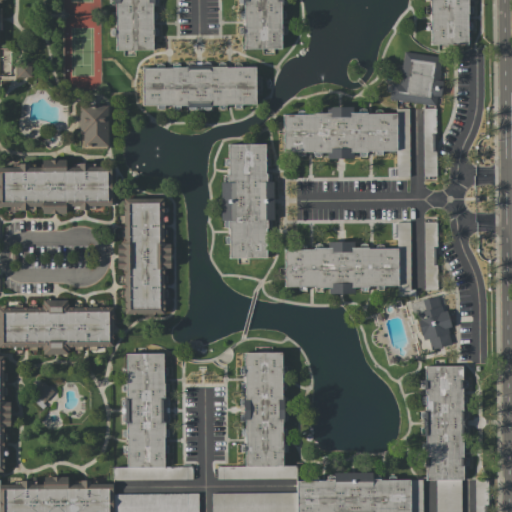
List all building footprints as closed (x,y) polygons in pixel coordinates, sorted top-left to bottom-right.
[(113,0),(151,0),(152,51),(113,54),(113,0)] [(239,0),(280,0),(281,50),(241,50),(239,0)] [(429,0),(470,0),(470,45),(430,45),(429,0)] [(404,54),(442,58),(435,105),(396,101),(404,54)] [(141,68),(254,67),(255,106),(141,107),(141,68)] [(107,147),(107,106),(80,106),(79,146),(107,147)] [(436,180),(435,108),(422,109),(423,180),(436,180)] [(285,116),(392,115),(395,153),(286,152),(285,116)] [(226,145),(266,144),(266,256),(227,257),(226,145)] [(2,173),(106,172),(106,201),(3,202),(2,173)] [(123,201),(160,200),(163,309),(125,310),(123,201)] [(435,222),(423,222),(424,290),(436,290),(435,222)] [(283,249),(397,248),(400,288),(284,288),(283,249)] [(404,305),(438,295),(454,345),(425,353),(404,305)] [(3,312),(107,310),(107,342),(4,343),(3,312)] [(125,354),(163,353),(163,466),(126,466),(125,354)] [(243,354),(282,354),(285,465),(243,464),(243,354)] [(0,471),(3,472),(2,427),(9,427),(9,401),(3,401),(2,356),(0,356),(0,471)] [(423,367),(462,367),(465,480),(426,479),(423,367)] [(175,467),(175,479),(192,479),(192,467),(175,467)] [(486,511),(486,479),(474,480),(474,511),(486,511)] [(298,511),(296,481),(410,481),(410,511),(298,511)] [(0,511),(0,492),(110,489),(110,511),(0,511)]
